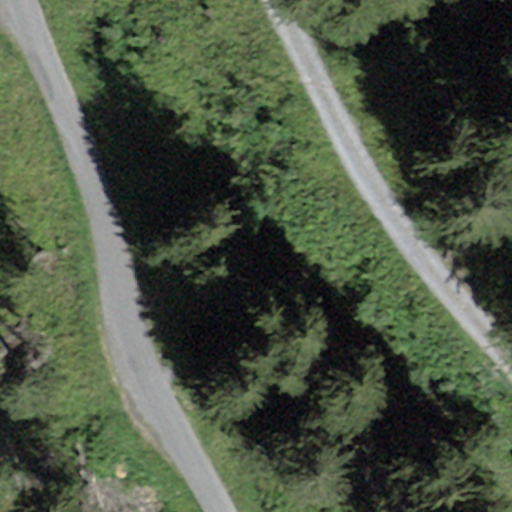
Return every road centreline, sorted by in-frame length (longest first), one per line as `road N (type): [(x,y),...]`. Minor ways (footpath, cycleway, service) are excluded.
road 1 (unclassified): [(18,0),(70,103),(109,227),(128,353),(161,421),(228,511)]
road 2 (unclassified): [(256,0),(371,212),(511,389)]
